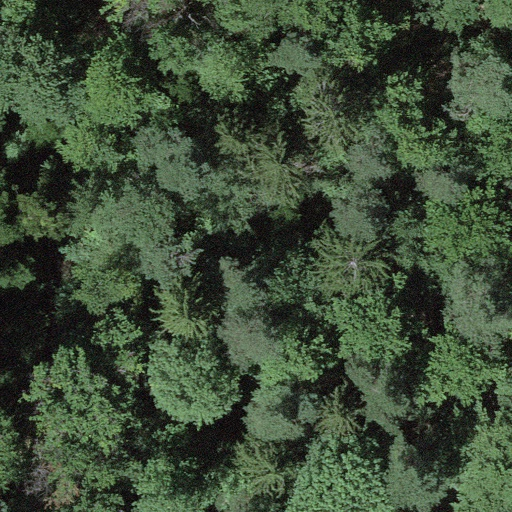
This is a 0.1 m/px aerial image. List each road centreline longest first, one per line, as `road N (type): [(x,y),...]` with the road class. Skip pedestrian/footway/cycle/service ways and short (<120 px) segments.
road 1 (track): [(462,485),(393,0)]
road 2 (track): [(511,361),(462,485)]
